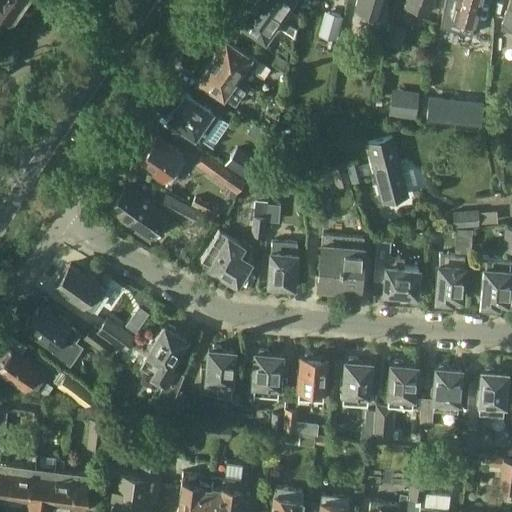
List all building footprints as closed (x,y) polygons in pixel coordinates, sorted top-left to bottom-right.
[(0,0),(0,17),(3,20),(7,16),(11,19),(13,16),(16,16),(19,11),(18,9),(24,0),(0,0)] [(293,35),(296,23),(263,0),(247,0),(236,17),(264,36),(276,19),(279,21),(277,24),(293,35)] [(263,0),(296,23),(299,12),(289,6),(287,9),(284,7),(288,0),(263,0)] [(376,22),(382,0),(355,0),(353,9),(365,13),(363,18),(376,22)] [(406,0),(405,6),(426,12),(429,0),(406,0)] [(477,9),(479,0),(455,0),(454,8),(453,7),(451,13),(475,19),(477,9)] [(511,0),(508,0),(502,19),(498,30),(510,34),(511,32),(511,31),(511,0)] [(318,34),(335,39),(342,15),(324,11),(318,34)] [(384,45),(399,48),(404,26),(388,23),(384,45)] [(210,57),(236,74),(238,71),(246,77),(258,60),(250,55),(250,54),(247,52),(246,49),(241,46),(238,46),(224,37),(222,39),(219,40),(216,45),(217,47),(210,57)] [(271,63),(286,71),(291,62),(277,53),(271,63)] [(234,78),(236,74),(210,57),(204,66),(201,67),(198,71),(198,74),(196,77),(210,87),(211,90),(215,93),(218,92),(222,95),(222,94),(230,100),(242,84),(234,78)] [(388,115),(415,118),(418,91),(391,87),(388,115)] [(167,116),(194,134),(213,147),(230,123),(210,110),(211,110),(184,91),(167,116)] [(440,122),(443,98),(428,96),(426,120),(440,122)] [(278,117),(280,102),(271,97),(265,110),(278,117)] [(483,102),(468,100),(466,124),(481,125),(483,102)] [(157,134),(138,161),(170,183),(186,160),(178,154),(180,151),(157,134)] [(368,143),(372,161),(382,200),(406,194),(393,137),(368,143)] [(256,158),(237,148),(230,163),(249,172),(256,158)] [(204,152),(196,164),(236,192),(244,180),(204,152)] [(337,185),(350,181),(344,161),(331,164),(337,185)] [(164,213),(153,205),(125,185),(118,194),(114,194),(110,199),(112,203),(110,206),(135,224),(132,229),(148,239),(164,213)] [(160,207),(192,223),(198,210),(166,194),(160,207)] [(267,200),(254,199),(250,234),(263,235),(267,200)] [(219,208),(203,200),(198,208),(214,217),(219,208)] [(309,223),(323,223),(322,202),(309,202),(309,223)] [(450,211),(452,228),(477,226),(475,209),(450,211)] [(511,252),(511,227),(503,227),(502,252),(511,252)] [(236,282),(250,260),(251,261),(252,245),(243,239),(241,243),(218,229),(200,259),(208,265),(211,267),(210,269),(218,274),(220,272),(225,275),(223,278),(232,283),(234,281),(236,282)] [(364,236),(322,232),(317,286),(360,289),(364,236)] [(413,294),(417,294),(419,268),(400,266),(401,256),(387,254),(389,237),(376,236),(374,264),(386,265),(384,291),(387,291),(389,295),(409,297),(413,294)] [(290,285),(293,285),(295,267),(297,264),(298,258),(295,255),(296,241),(295,241),(271,239),(270,249),(267,282),(279,284),(281,286),(288,287),(290,285)] [(451,297),(461,297),(464,265),(463,264),(464,254),(438,252),(437,265),(435,266),(434,274),(436,276),(435,299),(451,300),(451,297)] [(497,300),(507,301),(509,268),(508,268),(509,258),(479,255),(479,266),(482,267),(482,269),(480,271),(479,279),(481,281),(480,303),(497,304),(497,300)] [(82,303),(92,310),(106,290),(97,283),(99,281),(88,273),(86,275),(69,264),(62,273),(59,273),(55,279),(57,282),(55,285),(69,295),(70,298),(73,301),(76,300),(82,304),(82,303)] [(79,332),(73,328),(64,322),(65,320),(54,312),(52,314),(35,303),(29,312),(25,313),(22,318),(23,321),(21,324),(35,334),(35,337),(39,340),(42,339),(49,343),(50,351),(68,363),(81,344),(74,339),(79,332)] [(97,331),(112,341),(123,349),(132,335),(106,318),(97,331)] [(183,373),(169,365),(185,338),(175,331),(174,328),(169,325),(166,326),(163,324),(153,341),(151,341),(148,346),(148,349),(146,353),(147,354),(139,367),(164,382),(154,407),(167,412),(183,373)] [(112,341),(97,331),(91,326),(83,338),(104,352),(112,341)] [(216,391),(230,392),(234,350),(222,348),(220,346),(213,345),(212,348),(208,347),(207,361),(201,361),(198,390),(216,392),(216,391)] [(0,370),(24,386),(34,393),(47,373),(38,367),(40,364),(39,363),(28,355),(26,358),(12,348),(5,357),(1,358),(0,359),(0,370)] [(252,394),(278,395),(278,385),(279,385),(281,353),(269,352),(267,349),(261,349),(259,351),(255,351),(254,369),(251,370),(251,378),(253,379),(252,383),(253,383),(252,394)] [(297,397),(322,399),(323,389),(324,389),(326,358),(312,357),(311,353),(305,352),(304,356),(300,355),(297,387),(297,397)] [(342,402),(366,404),(367,393),(368,393),(370,360),(358,360),(356,356),(350,356),(347,359),(345,359),(343,377),(340,379),(340,386),(343,388),(343,392),(342,402)] [(412,407),(422,408),(423,397),(413,396),(415,364),(403,363),(402,361),(395,360),(393,363),(390,362),(389,381),(386,383),(385,388),(388,390),(388,395),(387,405),(376,404),(374,440),(389,441),(392,405),(412,407)] [(431,423),(432,409),(457,410),(460,367),(448,367),(447,363),(440,363),(438,366),(435,365),(434,384),(431,386),(430,392),(433,395),(433,398),(423,397),(422,408),(421,422),(431,423)] [(478,412),(502,414),(503,403),(504,403),(506,371),(494,370),(492,367),(486,367),(484,369),(480,369),(479,387),(476,389),(476,396),(478,397),(478,401),(478,412)] [(94,392),(66,372),(57,384),(84,404),(94,392)] [(171,407),(183,412),(191,393),(178,388),(171,407)] [(282,429),(295,430),(297,409),(283,408),(282,429)] [(282,412),(271,411),(270,427),(281,428),(282,412)] [(91,419),(88,445),(101,447),(104,421),(91,419)] [(216,436),(218,423),(206,422),(204,435),(216,436)] [(218,423),(216,436),(229,438),(230,425),(218,423)] [(255,428),(254,439),(266,440),(267,430),(255,428)] [(466,429),(462,448),(476,450),(478,429),(466,429)] [(402,445),(390,444),(390,452),(402,453),(402,445)] [(29,464),(24,505),(25,504),(29,504),(29,506),(39,508),(40,506),(43,506),(43,505),(52,506),(51,508),(58,509),(62,468),(64,458),(53,457),(27,453),(26,464),(29,464)] [(111,511),(141,511),(145,490),(158,491),(162,456),(144,453),(141,475),(114,472),(111,499),(114,499),(111,511)] [(511,457),(501,457),(498,485),(511,487),(511,457)] [(24,505),(29,464),(26,464),(0,460),(0,496),(7,497),(7,503),(24,505)] [(62,468),(58,509),(69,511),(70,505),(85,507),(90,472),(62,468)] [(423,498),(427,470),(412,468),(410,468),(407,496),(408,496),(423,498)] [(206,511),(212,475),(182,471),(176,511),(206,511)] [(212,475),(206,511),(236,511),(241,478),(212,475)] [(304,489),(292,488),(275,486),(274,494),(271,511),(298,511),(299,511),(302,511),(304,498),(303,497),(304,489)] [(348,511),(349,504),(350,496),(321,492),(320,500),(318,511),(348,511)] [(398,511),(399,503),(370,499),(369,507),(369,508),(368,511),(398,511)] [(309,511),(318,511),(320,501),(311,500),(309,511)]
